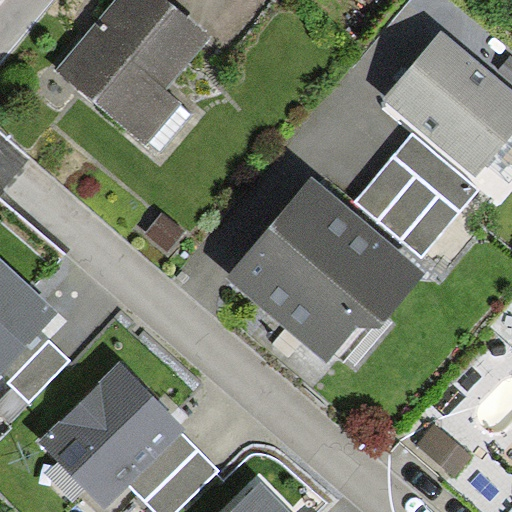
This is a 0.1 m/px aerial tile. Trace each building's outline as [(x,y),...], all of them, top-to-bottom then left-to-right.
[(57,74),(148,153),(187,107),(169,91),(209,44),(158,0),(120,0),(94,31),(57,74)] [(356,207),(421,260),(511,150),(511,96),(443,39),(410,78),(388,105),(419,131),(356,207)] [(325,374),(357,335),(377,339),(426,279),(340,207),(317,187),(232,292),(325,374)] [(64,320),(0,262),(0,389),(8,382),(46,341),(64,320)] [(46,341),(8,382),(29,403),(68,363),(46,341)] [(155,409),(118,371),(40,448),(100,508),(128,480),(159,511),(180,511),(219,473),(155,409)] [(438,428),(421,447),(453,475),(469,456),(438,428)] [(283,511),(262,489),(237,511),(283,511)]
